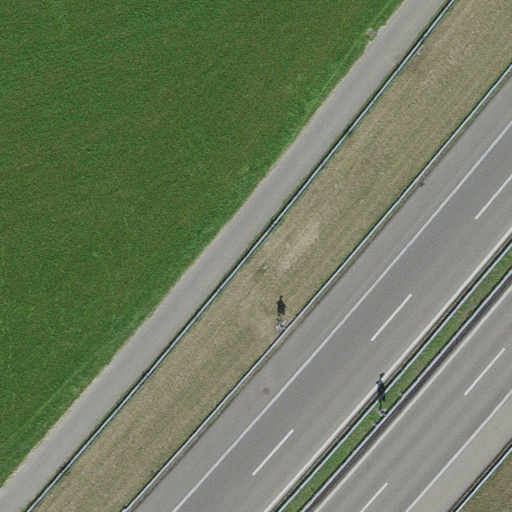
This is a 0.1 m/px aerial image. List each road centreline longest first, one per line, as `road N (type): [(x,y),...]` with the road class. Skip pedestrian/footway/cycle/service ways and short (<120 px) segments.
road 1 (track): [(7,511),(431,0)]
road 2 (motorway): [(511,178),(220,511)]
road 3 (motorway): [(365,511),(511,345)]
